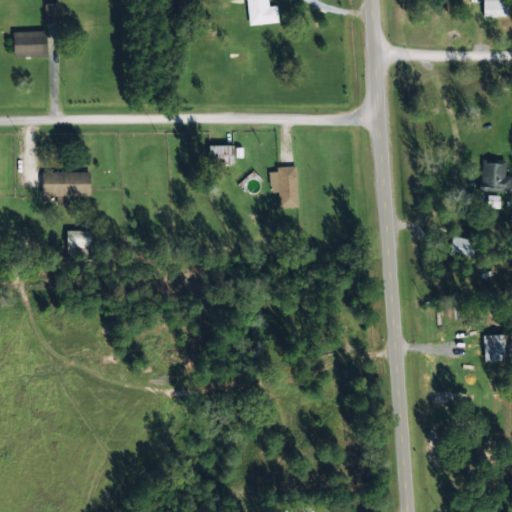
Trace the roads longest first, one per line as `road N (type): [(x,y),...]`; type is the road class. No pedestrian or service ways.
road 1 (tertiary): [(369,0),(402,511)]
road 2 (residential): [(375,103),(0,70)]
road 3 (residential): [(371,55),(511,53)]
